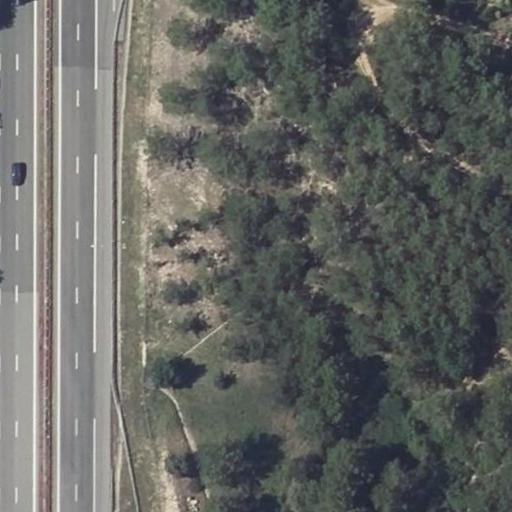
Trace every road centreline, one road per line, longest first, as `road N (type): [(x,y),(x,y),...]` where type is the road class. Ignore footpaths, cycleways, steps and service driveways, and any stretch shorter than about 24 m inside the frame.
road 1 (motorway): [(14,0),(10,511)]
road 2 (motorway): [(87,511),(89,0)]
